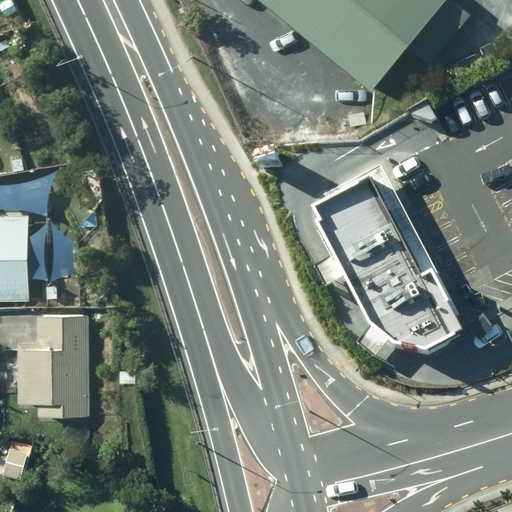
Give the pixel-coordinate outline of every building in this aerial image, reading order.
[(265,0),(370,86),(407,41),(431,60),(471,11),(457,0),(265,0)] [(8,157),(10,171),(22,169),(20,156),(8,157)] [(43,168),(9,175),(14,202),(49,196),(43,168)] [(444,320),(371,184),(305,218),(364,338),(388,358),(424,358),(454,339),(444,320)] [(0,304),(27,305),(27,293),(45,294),(46,278),(40,278),(41,237),(24,237),(24,217),(0,216),(0,304)] [(35,344),(15,344),(15,406),(36,406),(36,417),(85,417),(85,316),(35,316),(35,344)]
